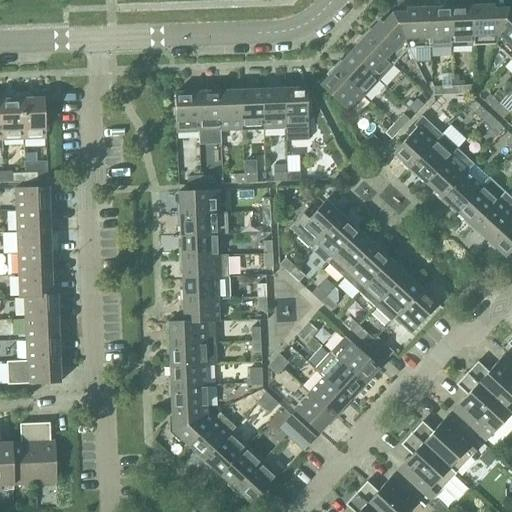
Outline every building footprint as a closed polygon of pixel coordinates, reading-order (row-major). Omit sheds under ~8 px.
[(462,6),(449,7),(450,46),(472,45),(471,3),(462,3),(462,6)] [(480,3),(471,3),(472,45),(494,44),(494,45),(508,10),(507,9),(494,10),(494,5),(480,5),(480,3)] [(406,13),(392,14),(407,48),(429,47),(427,5),(418,5),(419,8),(406,8),(406,13)] [(437,5),(427,5),(429,47),(450,46),(449,7),(437,7),(437,5)] [(511,14),(508,10),(494,45),(510,59),(511,57),(511,14)] [(368,29),(361,36),(392,64),(407,48),(392,14),(382,24),(379,21),(370,31),(368,29)] [(357,45),(349,53),(378,80),(392,64),(361,36),(355,43),(357,45)] [(339,60),(332,67),(356,88),(363,95),(378,80),(349,53),(341,63),(339,60)] [(327,76),(318,86),(347,113),(363,95),(356,88),(332,67),(325,75),(327,76)] [(292,86),(283,87),(284,121),(285,129),(284,129),(285,142),(308,141),(307,128),(305,88),(292,89),(292,86)] [(472,86),(459,87),(459,95),(472,94),(472,86)] [(273,89),(262,90),(264,130),(284,129),(285,129),(284,121),(283,87),(273,87),(273,89)] [(446,87),(433,88),(433,96),(446,95),(446,87)] [(459,87),(446,87),(446,95),(459,95),(459,87)] [(249,88),(240,89),(242,131),(264,130),(262,90),(249,90),(249,88)] [(230,91),(218,92),(220,132),(242,131),(240,89),(230,89),(230,91)] [(175,108),(173,108),(173,118),(175,118),(176,134),(198,133),(197,121),(196,90),(186,91),(186,93),(174,94),(175,108)] [(206,90),(196,90),(197,121),(198,133),(199,145),(221,144),(220,132),(218,92),(206,92),(206,90)] [(1,101),(3,141),(25,140),(23,94),(19,94),(13,101),(1,101)] [(23,94),(25,140),(47,139),(45,99),(33,100),(26,94),(23,94)] [(489,95),(483,101),(493,110),(499,104),(489,95)] [(416,99),(408,108),(414,114),(423,105),(416,99)] [(499,104),(493,110),(502,119),(508,113),(499,104)] [(479,106),(473,112),(483,121),(489,114),(479,106)] [(415,125),(392,151),(401,160),(399,162),(406,169),(432,141),(440,132),(421,114),(412,123),(415,125)] [(402,114),(394,123),(400,129),(408,120),(402,114)] [(489,114),(483,121),(492,130),(498,123),(489,114)] [(394,123),(385,133),(391,139),(400,129),(394,123)] [(432,141),(406,169),(413,175),(415,173),(424,182),(448,156),(457,147),(440,132),(432,141)] [(371,136),(363,145),(374,155),(382,146),(371,136)] [(448,156),(424,182),(432,189),(431,191),(438,198),(464,171),(472,163),(473,162),(457,147),(448,156)] [(339,152),(331,157),(336,166),(344,161),(339,152)] [(464,171),(438,198),(445,205),(447,203),(456,211),(480,186),(488,178),(472,163),(464,171)] [(299,172),(287,173),(287,181),(300,181),(299,172)] [(24,173),(11,174),(12,182),(24,182),(24,173)] [(37,173),(24,173),(24,182),(37,181),(37,173)] [(287,173),(274,173),(274,182),(287,181),(287,173)] [(244,174),(231,175),(231,184),(244,183),(244,174)] [(256,174),(244,174),(244,183),(257,183),(256,174)] [(213,175),(200,176),(201,185),(213,184),(213,175)] [(200,176),(187,176),(187,185),(201,185),(200,176)] [(480,186),(456,211),(465,220),(463,222),(470,228),(496,201),(504,192),(489,177),(488,178),(480,186)] [(47,187),(14,189),(15,210),(48,209),(47,187)] [(178,204),(176,205),(176,214),(212,213),(218,213),(217,190),(178,192),(178,204)] [(286,190),(277,190),(277,199),(286,199),(286,190)] [(496,201),(470,228),(477,235),(479,233),(487,241),(488,241),(511,216),(511,215),(511,214),(511,199),(504,192),(496,201)] [(269,198),(262,198),(262,211),(270,210),(269,198)] [(309,206),(288,229),(311,249),(318,242),(343,214),(336,207),(334,209),(325,200),(314,211),(309,206)] [(48,209),(15,210),(16,232),(49,230),(48,209)] [(270,210),(262,211),(262,224),(270,223),(270,210)] [(212,213),(176,214),(176,224),(179,224),(179,236),(213,234),(217,234),(226,234),(225,213),(218,214),(218,213),(212,213)] [(318,242),(311,249),(327,264),(334,256),(357,231),(348,222),(350,220),(343,214),(318,242)] [(487,241),(485,243),(493,250),(495,248),(504,257),(511,249),(511,214),(511,215),(511,216),(488,241),(487,241)] [(49,230),(16,232),(17,253),(50,251),(49,230)] [(334,256),(327,264),(342,279),(350,271),(375,243),(368,236),(366,238),(357,231),(334,256)] [(180,248),(177,248),(177,258),(214,256),(214,249),(213,236),(213,234),(179,236),(180,248)] [(271,241),(263,241),(263,254),(272,254),(271,241)] [(350,271),(342,279),(358,293),(366,285),(389,259),(381,252),(382,250),(375,243),(350,271)] [(50,251),(17,253),(18,274),(50,273),(50,251)] [(272,254),(263,254),(264,267),(272,267),(272,264),(272,254)] [(214,256),(177,258),(178,267),(181,267),(181,279),(228,278),(227,256),(214,256)] [(285,259),(279,265),(289,274),(294,268),(285,259)] [(366,285),(358,293),(374,308),(382,300),(407,272),(400,266),(398,268),(389,259),(366,285)] [(294,268),(289,274),(298,283),(304,277),(294,268)] [(382,300),(374,308),(389,322),(394,317),(397,314),(421,289),(420,288),(412,281),(414,279),(407,272),(382,300)] [(50,273),(18,274),(18,298),(23,298),(51,297),(51,295),(50,273)] [(181,291),(178,291),(179,301),(216,299),(216,300),(229,300),(228,278),(181,279),(181,291)] [(265,284),(257,285),(258,298),(266,297),(265,284)] [(397,314),(394,317),(411,333),(420,322),(422,322),(428,316),(427,315),(437,304),(428,296),(429,294),(422,287),(420,288),(421,289),(397,314)] [(316,288),(311,294),(320,303),(326,297),(316,288)] [(51,297),(23,298),(24,318),(57,317),(56,294),(51,295),(51,297)] [(266,297),(258,298),(258,311),(266,310),(266,297)] [(326,297),(320,303),(330,312),(335,306),(326,297)] [(216,299),(179,301),(179,310),(182,310),(183,321),(183,322),(201,321),(201,323),(211,322),(217,322),(216,300),(216,299)] [(57,317),(24,318),(25,340),(58,338),(57,317)] [(348,318),(343,324),(353,333),(358,327),(348,318)] [(168,334),(165,334),(165,345),(202,343),(212,343),(211,322),(201,323),(201,321),(183,322),(183,321),(167,322),(168,334)] [(308,322),(302,328),(311,337),(317,330),(308,322)] [(259,327),(251,328),(251,341),(260,341),(259,327)] [(358,327),(353,333),(362,341),(367,336),(358,327)] [(302,328),(296,335),(305,344),(311,337),(302,328)] [(343,336),(328,352),(365,386),(372,379),(370,377),(378,368),(352,344),(343,336)] [(58,338),(25,340),(26,361),(26,362),(59,360),(58,338)] [(376,338),(367,347),(384,362),(391,355),(392,353),(376,338)] [(260,341),(251,341),(252,353),(260,353),(260,341)] [(202,343),(165,345),(166,354),(169,354),(169,366),(203,365),(213,364),(212,343),(202,343)] [(328,353),(313,368),(322,377),(348,401),(356,392),(358,394),(365,386),(328,352),(328,353)] [(278,353),(273,360),(282,369),(288,362),(278,353)] [(477,362),(466,373),(505,409),(504,409),(509,415),(511,411),(511,365),(502,356),(488,372),(477,362)] [(26,361),(6,362),(7,385),(32,384),(60,383),(59,360),(26,362),(26,361)] [(273,360),(267,366),(276,375),(282,369),(273,360)] [(170,377),(167,378),(167,388),(204,387),(203,365),(169,366),(170,377)] [(261,368),(249,369),(249,378),(261,377),(261,368)] [(466,395),(452,411),(479,436),(485,441),(509,415),(504,409),(505,409),(466,373),(455,385),(466,395)] [(261,377),(249,378),(250,386),(262,385),(261,377)] [(322,377),(307,393),(336,419),(343,411),(340,409),(348,401),(322,377)] [(204,387),(167,388),(167,397),(171,397),(171,411),(205,408),(204,387)] [(265,393),(257,402),(263,407),(271,398),(265,392),(265,393)] [(307,393),(292,409),(319,433),(327,424),(329,426),(336,419),(307,393)] [(271,398),(263,407),(269,413),(277,404),(278,404),(271,398)] [(171,422),(169,422),(169,432),(178,441),(180,439),(188,446),(211,420),(205,408),(171,411),(171,422)] [(211,420),(188,446),(196,454),(194,456),(202,462),(226,435),(230,431),(233,428),(217,414),(211,420)] [(291,417),(279,429),(286,435),(298,422),(291,416),(291,417)] [(421,422),(411,433),(449,467),(455,473),(470,456),(480,447),(447,416),(432,432),(421,422)] [(298,422),(286,435),(302,450),(304,448),(306,447),(314,438),(298,422)] [(0,492),(1,492),(1,486),(57,484),(56,442),(51,442),(51,424),(21,425),(22,443),(1,444),(0,428),(0,492)] [(226,435),(202,462),(209,469),(210,467),(219,475),(246,446),(230,431),(226,435)] [(411,455),(396,470),(429,501),(455,473),(449,467),(411,433),(400,445),(411,455)] [(246,446),(219,475),(228,483),(226,485),(233,492),(262,461),(246,446)] [(487,449),(478,459),(487,467),(496,457),(487,449)] [(262,461),(233,492),(240,498),(242,496),(252,505),(261,495),(263,496),(269,488),(268,487),(278,476),(262,461)] [(366,482),(356,493),(376,511),(407,511),(418,501),(391,476),(377,491),(366,482)] [(353,511),(376,511),(356,493),(345,505),(353,511)] [(437,501),(431,508),(436,511),(444,511),(447,510),(437,501)]
